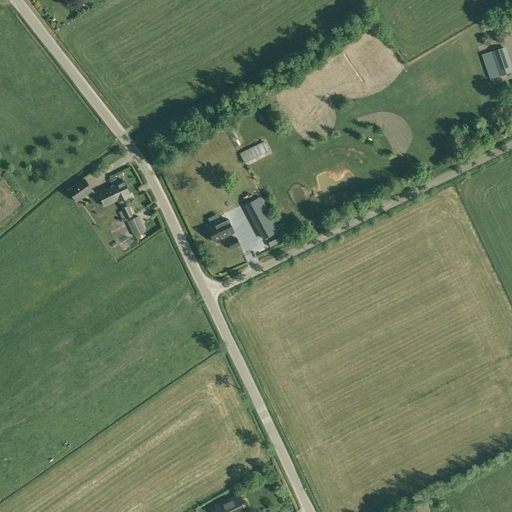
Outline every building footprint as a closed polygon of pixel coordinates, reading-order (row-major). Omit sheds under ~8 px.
[(500,76),(504,75),(511,72),(511,64),(506,47),(492,52),(500,76)] [(265,141),(237,154),(242,164),(269,150),(265,141)] [(230,155),(197,170),(204,184),(216,178),(214,173),(234,164),(230,155)] [(76,201),(92,190),(84,178),(68,190),(76,201)] [(111,186),(119,201),(123,199),(130,196),(129,194),(130,193),(124,180),(111,186)] [(119,201),(111,186),(98,193),(104,206),(117,200),(118,201),(119,201)] [(122,210),(126,218),(132,216),(127,205),(121,208),(122,210)] [(264,239),(277,232),(266,211),(252,218),(264,239)] [(127,222),(135,236),(146,231),(138,216),(127,222)] [(214,241),(234,232),(227,218),(207,227),(214,241)] [(230,249),(240,245),(236,237),(227,241),(230,249)] [(239,495),(215,506),(218,511),(243,511),(246,511),(239,495)]
